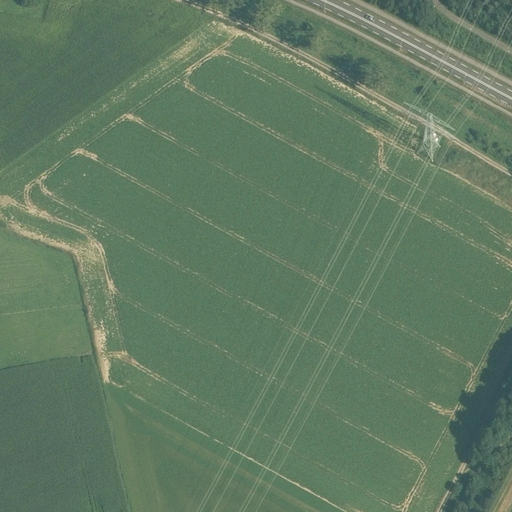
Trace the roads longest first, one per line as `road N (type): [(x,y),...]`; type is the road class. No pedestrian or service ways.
road 1 (track): [(511,175),(278,42),(179,0)]
road 2 (primary): [(511,100),(321,0)]
